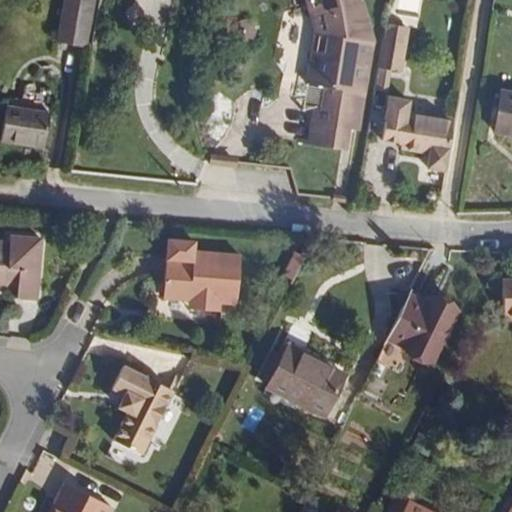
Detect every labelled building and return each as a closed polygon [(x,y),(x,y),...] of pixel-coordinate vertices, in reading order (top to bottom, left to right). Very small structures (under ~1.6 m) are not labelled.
[(64,0),(56,43),(78,46),(86,0),(64,0)] [(317,31),(315,31),(309,72),(312,75),(311,84),(329,87),(326,106),(317,110),(311,140),(299,138),(298,141),(343,149),(347,127),(350,107),(349,104),(346,101),(348,90),(362,93),(371,39),(360,0),(353,2),(352,0),(308,0),(309,1),(306,2),(310,16),(313,15),(317,31)] [(405,27),(386,23),(378,68),(398,71),(405,27)] [(356,129),(362,93),(348,90),(346,101),(349,104),(350,107),(347,127),(356,129)] [(511,92),(500,91),(494,132),(511,134),(511,92)] [(427,167),(445,170),(453,120),(407,112),(409,103),(392,100),(386,140),(401,143),(400,148),(430,153),(427,167)] [(6,107),(1,140),(43,147),(49,114),(6,107)] [(36,300),(41,239),(9,236),(9,243),(0,241),(0,287),(17,289),(16,298),(36,300)] [(167,249),(166,259),(192,261),(193,251),(167,249)] [(240,255),(193,251),(192,261),(166,259),(163,298),(190,300),(196,300),(195,309),(218,311),(219,302),(236,304),(240,255)] [(504,319),(511,318),(511,280),(502,281),(504,319)] [(408,294),(386,338),(433,361),(458,312),(439,303),(437,308),(425,303),(408,294)] [(439,303),(428,297),(425,303),(437,308),(439,303)] [(302,354),(287,346),(282,356),(298,363),(302,354)] [(265,383),(282,352),(274,348),(257,379),(265,383)] [(324,416),(344,375),(302,354),(298,363),(282,356),(267,387),(324,416)] [(173,391),(123,366),(111,388),(124,394),(118,407),(127,412),(113,440),(141,454),(173,391)] [(412,434),(405,449),(422,457),(430,443),(412,434)] [(109,511),(112,507),(64,483),(49,511),(109,511)] [(402,511),(407,504),(396,498),(388,511),(402,511)] [(427,511),(407,502),(407,504),(402,511),(427,511)]
